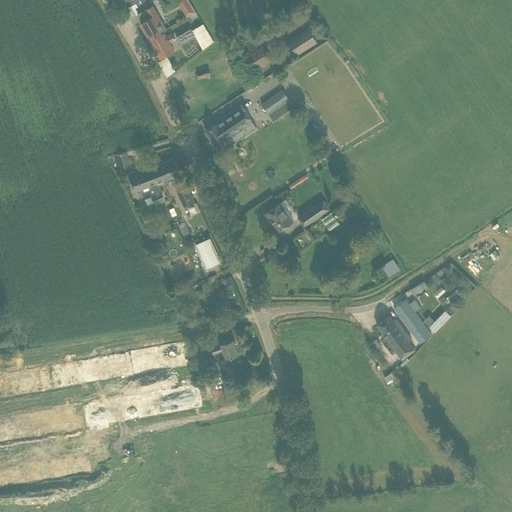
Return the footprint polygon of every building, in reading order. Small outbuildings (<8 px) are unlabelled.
[(179,0),(178,1),(188,16),(195,12),(187,0),(179,0)] [(140,23),(149,38),(162,30),(163,31),(166,29),(153,5),(145,9),(150,17),(149,18),(140,23)] [(287,41),(296,55),(316,42),(308,28),(287,41)] [(180,44),(195,36),(192,30),(191,29),(176,37),(180,44)] [(162,30),(149,38),(150,40),(160,58),(169,53),(175,50),(171,43),(175,40),(171,34),(166,37),(164,33),(163,31),(162,30)] [(255,67),(270,58),(259,41),(245,50),(255,67)] [(165,76),(174,72),(168,56),(158,60),(165,76)] [(268,113),(288,99),(283,91),(282,89),(261,104),(268,113)] [(205,131),(210,138),(215,146),(227,138),(228,139),(233,135),(237,140),(245,135),(256,128),(241,105),(216,121),(217,123),(205,131)] [(114,154),(118,167),(130,164),(126,151),(114,154)] [(155,165),(151,167),(157,183),(158,185),(165,183),(164,180),(170,178),(180,174),(174,158),(155,165)] [(157,183),(151,167),(137,173),(136,171),(128,174),(135,192),(144,189),(144,191),(150,188),(156,204),(165,200),(158,185),(157,183)] [(176,191),(184,207),(194,202),(187,186),(176,191)] [(323,200),(298,217),(303,226),(329,208),(323,200)] [(293,221),(281,204),(280,203),(273,208),(265,214),(272,224),(273,223),(279,231),(287,225),(293,221)] [(211,240),(197,246),(208,270),(222,263),(211,240)] [(200,265),(194,268),(199,279),(206,276),(200,265)] [(228,279),(223,281),(227,291),(232,289),(228,279)] [(424,281),(414,287),(418,294),(428,287),(424,281)] [(174,292),(179,303),(185,300),(180,290),(174,292)] [(443,296),(439,299),(444,305),(448,301),(443,296)] [(394,307),(420,343),(432,334),(405,299),(394,307)] [(435,332),(451,316),(445,311),(435,321),(429,316),(424,321),(435,332)] [(409,341),(412,338),(401,324),(398,326),(393,320),(389,315),(377,324),(402,358),(415,349),(409,341)] [(221,343),(210,346),(215,361),(238,354),(233,339),(220,343),(221,343)] [(389,374),(384,378),(387,383),(392,380),(392,379),(389,374)] [(0,416),(20,413),(18,395),(26,394),(24,380),(0,382),(0,416)] [(76,440),(42,445),(44,460),(78,455),(76,440)] [(281,481),(264,483),(266,503),(283,502),(281,481)] [(193,511),(192,498),(162,501),(163,511),(193,511)] [(284,511),(283,502),(266,503),(266,511),(284,511)]
